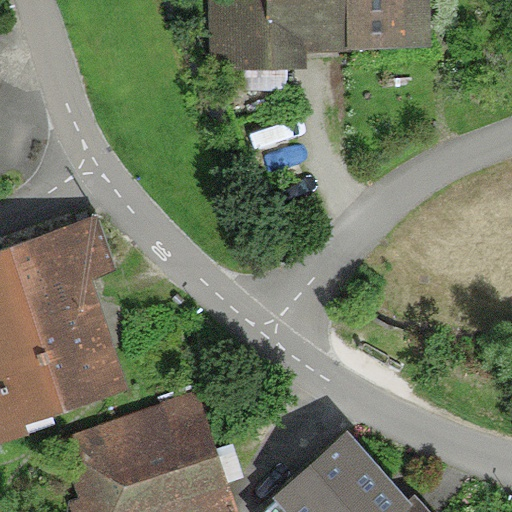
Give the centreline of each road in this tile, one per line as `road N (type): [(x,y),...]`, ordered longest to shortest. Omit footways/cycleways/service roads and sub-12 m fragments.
road 1 (residential): [(251,327),(392,186),(460,140),(511,122)]
road 2 (residential): [(251,327),(312,383),(475,465),(511,468)]
road 3 (residential): [(100,178),(195,287),(251,327)]
road 4 (residential): [(38,0),(100,178)]
